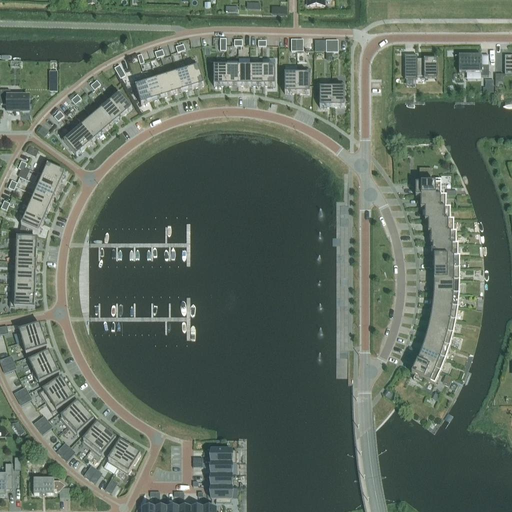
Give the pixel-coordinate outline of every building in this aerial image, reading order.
[(424,63),(417,63),(417,57),(405,57),(405,81),(417,81),(417,78),(424,78),(424,81),(437,81),(437,61),(424,61),(424,63)] [(482,57),(459,57),(459,74),(481,74),(481,78),(489,78),(489,67),(482,67),(482,57)] [(186,70),(187,69),(193,90),(204,87),(197,64),(186,67),(186,70)] [(214,64),(214,88),(226,88),(226,68),(227,68),(227,64),(214,64)] [(250,66),(250,88),(262,88),(262,68),(263,68),(263,64),(250,64),(250,66)] [(238,68),(238,88),(250,88),(250,66),(238,66),(238,68)] [(114,70),(120,81),(126,78),(120,67),(114,70)] [(226,68),(226,88),(238,88),(238,68),(227,68),(226,68)] [(275,88),(275,68),(263,68),(262,68),(262,88),(275,88)] [(177,75),(183,93),(193,90),(187,69),(186,70),(176,73),(177,75)] [(310,71),(297,71),(297,74),(297,95),(310,95),(310,71)] [(166,73),(155,77),(162,100),(172,97),(167,78),(166,73)] [(297,74),(285,74),(285,95),(297,95),(297,74)] [(167,78),(172,97),(183,93),(177,75),(167,78)] [(496,76),(496,89),(504,89),(504,76),(496,76)] [(155,77),(145,80),(152,103),(162,100),(155,77)] [(134,84),(141,106),(152,103),(145,80),(134,84)] [(332,85),(320,85),(320,109),(332,109),(332,85)] [(332,109),(344,109),(345,85),(332,85),(332,109)] [(0,106),(7,106),(7,114),(14,114),(14,115),(20,115),(20,114),(29,114),(29,98),(10,98),(10,92),(0,92),(0,106)] [(106,101),(110,104),(122,119),(132,111),(116,92),(106,101)] [(101,112),(113,127),(122,119),(110,104),(106,101),(98,108),(101,112)] [(98,108),(88,116),(90,118),(104,135),(113,127),(101,112),(98,108)] [(90,118),(81,126),(95,143),(104,135),(90,118)] [(72,134),(73,136),(85,150),(95,143),(81,126),(72,134)] [(45,139),(49,134),(42,129),(38,134),(45,139)] [(73,136),(64,143),(76,158),(85,150),(73,136)] [(27,154),(36,158),(39,153),(29,148),(27,154)] [(42,164),(38,174),(43,176),(61,184),(65,174),(48,167),(42,164)] [(43,176),(39,186),(57,194),(61,184),(43,176)] [(416,186),(416,198),(447,198),(441,198),(441,181),(428,181),(428,186),(416,186)] [(39,186),(35,196),(52,204),(57,194),(39,186)] [(35,196),(30,206),(48,214),(52,204),(35,196)] [(447,199),(447,198),(416,198),(416,199),(421,199),(421,210),(451,210),(446,210),(446,199),(447,199)] [(48,214),(30,206),(26,216),(44,224),(48,214)] [(451,211),(451,210),(421,210),(421,211),(425,211),(425,223),(454,223),(454,222),(450,222),(450,211),(451,211)] [(21,227),(20,235),(31,237),(32,232),(39,235),(44,224),(26,216),(21,227)] [(454,223),(425,223),(428,223),(428,235),(457,235),(457,234),(454,234),(454,223)] [(457,235),(428,235),(431,235),(431,247),(458,247),(458,246),(456,246),(456,235),(457,235)] [(12,240),(12,252),(37,253),(37,241),(12,240)] [(458,247),(431,247),(433,247),(433,259),(460,259),(458,259),(458,247)] [(12,252),(12,264),(16,264),(16,263),(36,264),(37,253),(12,252)] [(460,259),(433,259),(434,259),(434,271),(460,271),(460,259)] [(16,274),(16,275),(36,276),(36,264),(16,263),(16,264),(16,274)] [(434,271),(434,283),(460,283),(460,271),(434,271)] [(11,274),(11,286),(36,287),(36,276),(16,275),(16,274),(11,274)] [(434,283),(434,295),(460,297),(460,296),(459,296),(460,283),(434,283)] [(11,286),(10,298),(35,299),(36,287),(11,286)] [(434,295),(433,307),(458,310),(459,297),(460,297),(434,295)] [(10,298),(10,309),(14,309),(14,310),(35,310),(35,299),(10,298)] [(458,310),(433,307),(431,319),(456,323),(458,310)] [(431,319),(429,330),(454,336),(453,336),(456,323),(431,319)] [(41,326),(19,333),(23,344),(44,338),(41,326)] [(7,329),(0,330),(0,337),(8,336),(7,329)] [(454,336),(429,330),(425,342),(450,349),(453,336),(454,337),(454,336)] [(44,338),(23,344),(26,356),(47,350),(44,338)] [(450,349),(425,342),(422,353),(446,362),(446,361),(450,349)] [(446,362),(422,353),(417,364),(441,374),(446,362)] [(49,354),(29,363),(34,374),(34,375),(54,365),(49,354)] [(12,358),(0,363),(3,369),(14,365),(12,358)] [(435,387),(441,374),(441,375),(441,374),(417,364),(412,375),(415,377),(413,381),(423,386),(425,382),(435,387)] [(14,365),(3,369),(5,375),(16,371),(14,365)] [(34,374),(32,375),(37,386),(39,385),(59,376),(54,365),(34,375),(34,374)] [(446,378),(443,384),(449,387),(452,381),(446,378)] [(43,393),(39,395),(46,405),(68,390),(61,380),(43,392),(43,393)] [(25,390),(15,396),(18,402),(29,396),(25,390)] [(68,390),(46,405),(52,415),(56,413),(75,400),(68,390)] [(29,396),(18,402),(21,407),(32,402),(29,396)] [(61,419),(60,421),(68,429),(86,413),(78,404),(61,419)] [(86,413),(68,429),(76,438),(77,437),(94,422),(86,413)] [(44,419),(34,426),(39,432),(48,424),(44,419)] [(19,424),(13,426),(20,437),(25,434),(19,424)] [(48,424),(39,432),(43,437),(53,429),(48,424)] [(83,443),(82,444),(91,452),(107,433),(97,425),(83,442),(83,443)] [(107,433),(91,452),(100,460),(102,458),(116,441),(107,433)] [(108,462),(107,464),(117,471),(130,450),(120,443),(108,462)] [(65,446),(57,455),(62,459),(70,450),(65,446)] [(70,450),(62,459),(67,464),(75,455),(70,450)] [(130,450),(117,471),(127,477),(129,475),(141,456),(130,450)] [(211,452),(211,465),(232,465),(236,465),(236,452),(231,452),(231,451),(221,451),(221,452),(211,452)] [(211,465),(211,477),(232,477),(232,465),(211,465)] [(13,490),(13,466),(5,466),(5,476),(0,475),(0,497),(6,498),(6,490),(13,490)] [(91,468),(84,478),(90,482),(97,472),(91,468)] [(97,472),(90,482),(95,486),(102,476),(97,472)] [(211,477),(211,489),(232,489),(232,477),(211,477)] [(54,481),(34,481),(34,497),(40,497),(40,498),(41,498),(47,498),(47,497),(54,497),(54,494),(60,494),(65,487),(60,483),(54,483),(54,481)] [(112,482),(105,492),(111,496),(118,485),(112,482)] [(211,489),(211,501),(216,501),(216,505),(231,505),(231,501),(232,501),(232,489),(211,489)]
